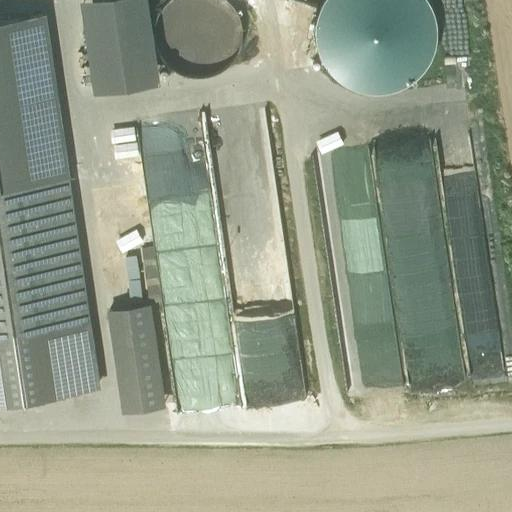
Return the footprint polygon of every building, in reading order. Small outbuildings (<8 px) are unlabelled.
[(146,0),(104,0),(81,3),(94,95),(158,86),(146,0)] [(169,64),(183,73),(200,75),(216,71),(229,61),(238,47),(241,30),(237,14),(227,1),(225,0),(170,0),(166,3),(157,18),(155,34),(159,50),(169,64)] [(328,0),(323,8),(317,24),(317,41),(321,58),(330,73),(343,85),(358,92),(375,95),(392,94),(408,87),(422,76),(432,62),(437,46),(438,28),(434,11),(426,0),(328,0)] [(46,18),(0,24),(0,332),(88,321),(46,18)] [(126,298),(147,297),(144,255),(124,256),(126,298)] [(150,303),(107,311),(121,415),(165,409),(150,303)] [(0,405),(97,393),(88,321),(0,332),(0,405)]
